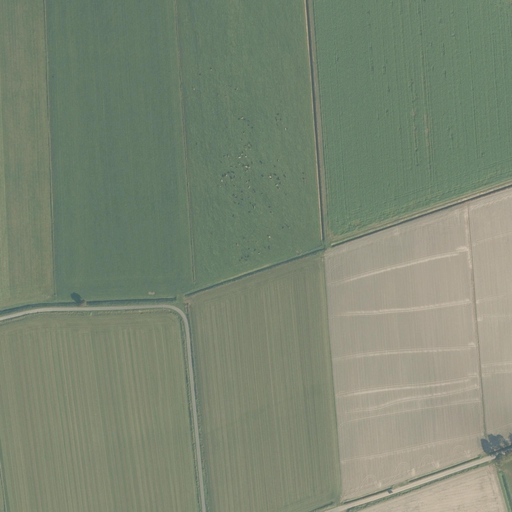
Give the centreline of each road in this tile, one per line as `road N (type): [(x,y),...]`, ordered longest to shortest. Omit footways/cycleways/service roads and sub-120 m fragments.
road 1 (unclassified): [(204,511),(178,311),(45,310),(0,320)]
road 2 (unclassified): [(333,511),(511,450)]
